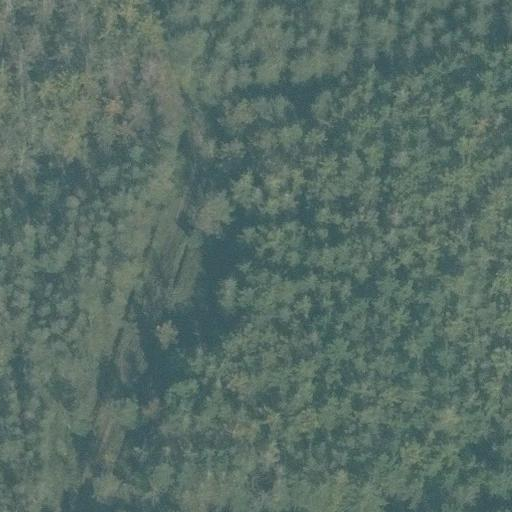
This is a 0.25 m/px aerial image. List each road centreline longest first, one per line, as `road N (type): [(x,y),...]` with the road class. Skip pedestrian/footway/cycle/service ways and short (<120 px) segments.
road 1 (track): [(70,511),(186,123)]
road 2 (track): [(186,123),(511,68)]
road 3 (track): [(0,238),(186,123)]
road 4 (track): [(186,123),(149,0)]
